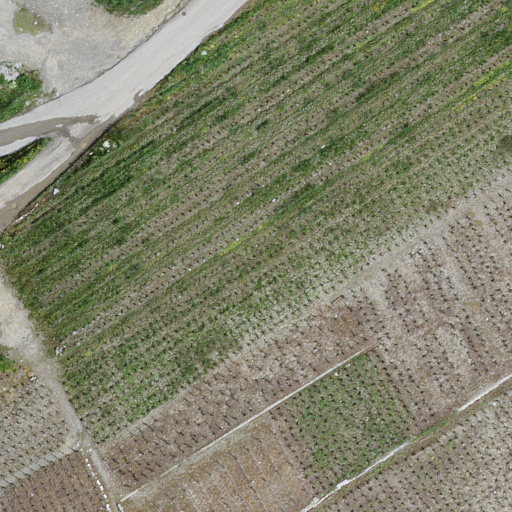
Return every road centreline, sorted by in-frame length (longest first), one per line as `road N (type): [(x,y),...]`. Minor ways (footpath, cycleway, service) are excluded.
road 1 (residential): [(0,133),(108,89),(210,0)]
road 2 (track): [(76,102),(64,137),(0,212)]
road 3 (track): [(22,0),(108,89)]
